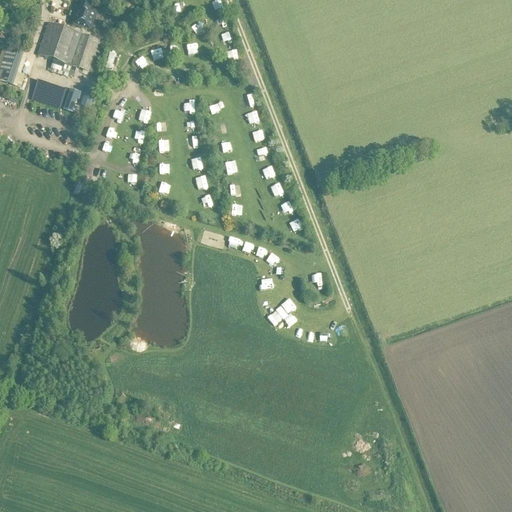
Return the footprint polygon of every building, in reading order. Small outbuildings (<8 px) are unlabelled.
[(91,13),(93,7),(81,3),(79,9),(78,8),(71,27),(92,34),(98,15),(91,13)] [(95,72),(104,45),(49,26),(38,57),(54,62),(50,73),(70,81),(71,78),(75,79),(78,70),(89,74),(90,71),(95,72)] [(0,84),(14,89),(25,56),(4,49),(0,60),(0,73),(0,74),(0,84)] [(154,52),(156,61),(165,60),(164,51),(154,52)] [(240,53),(231,54),(232,62),(241,61),(240,53)] [(118,71),(119,55),(110,55),(110,70),(118,71)] [(144,72),(151,66),(144,59),(137,65),(144,72)] [(96,100),(98,95),(95,94),(95,93),(89,90),(82,108),(89,111),(93,99),(96,100)] [(79,103),(81,95),(71,92),(64,113),(72,116),(77,103),(79,103)] [(244,99),(247,109),(258,106),(254,96),(244,99)] [(162,153),(172,153),(171,142),(161,142),(162,153)] [(204,160),(194,162),(196,171),(205,169),(204,160)]
